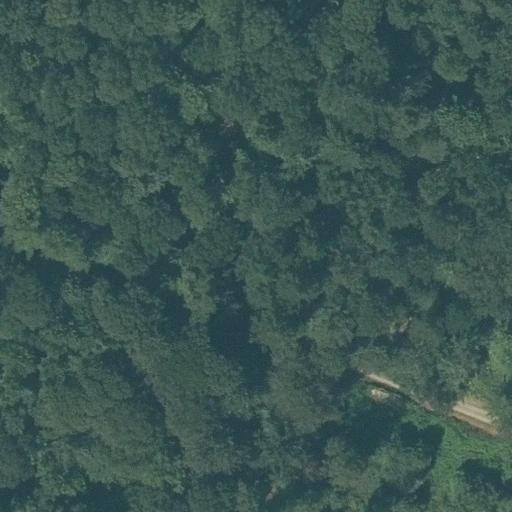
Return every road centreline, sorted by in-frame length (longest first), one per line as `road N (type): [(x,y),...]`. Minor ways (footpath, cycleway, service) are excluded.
road 1 (track): [(283,312),(411,0)]
road 2 (track): [(283,312),(0,203)]
road 3 (track): [(511,406),(283,312)]
road 4 (track): [(205,511),(283,312)]
